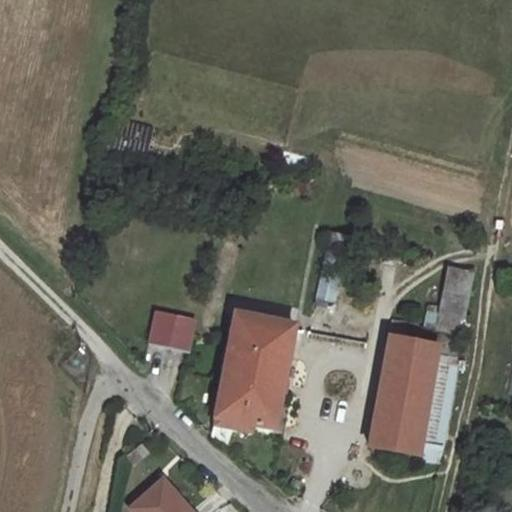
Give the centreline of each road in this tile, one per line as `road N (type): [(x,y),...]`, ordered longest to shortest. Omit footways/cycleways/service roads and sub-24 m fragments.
road 1 (residential): [(251,511),(124,375)]
road 2 (unclassified): [(60,511),(81,415),(102,386),(124,375)]
